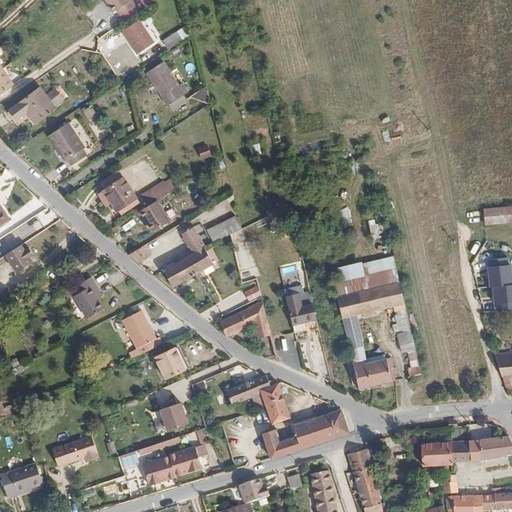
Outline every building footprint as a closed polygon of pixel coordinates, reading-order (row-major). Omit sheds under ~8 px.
[(118,6),(116,8),(122,15),(125,13),(129,19),(144,9),(137,0),(113,0),(114,1),(118,6)] [(146,15),(121,32),(137,54),(161,38),(146,15)] [(190,42),(198,37),(193,29),(170,43),(173,47),(188,39),(190,42)] [(0,90),(1,92),(5,98),(21,87),(0,55),(0,90)] [(170,63),(154,74),(175,107),(195,95),(190,87),(187,89),(170,63)] [(47,86),(18,109),(27,120),(35,112),(45,125),(78,99),(73,93),(61,102),(47,86)] [(198,98),(215,106),(217,104),(214,88),(198,98)] [(95,112),(90,116),(93,121),(98,118),(95,112)] [(68,146),(75,158),(79,164),(90,156),(86,151),(88,149),(73,124),(56,135),(64,148),(68,146)] [(71,160),(75,158),(68,146),(64,148),(71,160)] [(265,146),(255,148),(257,156),(266,153),(265,146)] [(213,152),(205,155),(209,164),(217,161),(213,152)] [(106,188),(109,193),(127,182),(123,177),(106,188)] [(127,182),(109,193),(111,196),(128,184),(127,182)] [(128,184),(111,196),(105,200),(122,225),(147,208),(130,183),(128,184)] [(150,199),(156,209),(165,203),(185,192),(180,183),(172,187),(171,185),(150,199)] [(0,230),(17,220),(10,209),(8,211),(5,205),(0,198),(0,230)] [(156,209),(146,215),(151,223),(154,221),(157,226),(162,234),(178,225),(165,203),(156,209)] [(511,220),(511,206),(485,209),(487,224),(511,220)] [(343,227),(353,225),(350,207),(340,209),(343,227)] [(393,234),(389,215),(377,218),(382,237),(393,234)] [(218,240),(220,244),(246,230),(240,218),(212,234),(216,241),(218,240)] [(376,219),(370,221),(374,238),(380,237),(376,219)] [(206,247),(198,231),(186,238),(198,258),(209,252),(206,247)] [(33,249),(30,244),(15,253),(26,271),(41,262),(38,256),(42,254),(38,247),(33,249)] [(147,249),(132,258),(141,267),(153,260),(147,249)] [(166,275),(176,293),(218,269),(209,252),(198,258),(166,275)] [(494,288),(511,286),(511,261),(493,263),(494,288)] [(400,262),(336,277),(341,300),(406,287),(400,262)] [(96,280),(71,295),(75,303),(79,301),(91,322),(108,313),(102,303),(100,299),(105,296),(96,280)] [(290,297),(307,294),(305,287),(288,290),(290,297)] [(402,316),(412,313),(406,287),(341,300),(346,323),(363,319),(400,310),(402,316)] [(499,313),(511,312),(511,287),(497,289),(499,313)] [(320,321),(314,293),(307,294),(290,297),(298,333),(310,330),(309,323),(320,321)] [(261,294),(249,299),(253,307),(264,302),(261,294)] [(224,326),(231,340),(254,331),(261,345),(275,340),(266,306),(224,326)] [(139,353),(142,359),(165,349),(161,341),(158,343),(144,315),(125,324),(139,353)] [(346,323),(349,333),(366,330),(363,319),(346,323)] [(349,333),(352,348),(353,353),(366,351),(364,344),(369,343),(366,330),(349,333)] [(181,350),(162,359),(172,381),(191,372),(181,350)] [(366,351),(353,353),(356,367),(367,364),(366,362),(366,351)] [(131,356),(134,362),(142,359),(139,353),(131,356)] [(511,356),(499,358),(507,381),(511,379),(511,356)] [(367,364),(356,367),(357,368),(351,370),(355,386),(361,385),(363,394),(397,386),(391,362),(368,368),(367,364)] [(413,378),(426,375),(423,366),(411,369),(413,378)] [(23,370),(15,373),(18,380),(26,376),(25,374),(23,370)] [(265,380),(226,393),(231,408),(256,399),(266,396),(265,393),(281,387),(281,385),(277,383),(269,386),(266,380),(265,380)] [(270,408),(270,409),(275,425),(292,419),(281,387),(265,393),(266,396),(270,408)] [(226,393),(216,396),(222,411),(231,408),(226,393)] [(260,411),(270,408),(266,396),(256,399),(260,411)] [(264,435),(273,460),(350,434),(342,410),(340,411),(339,406),(327,402),(331,414),(296,426),(300,437),(281,443),(277,430),(264,435)] [(179,406),(159,413),(166,434),(186,427),(179,406)] [(486,458),(511,455),(511,440),(510,436),(469,441),(470,459),(486,458)] [(187,442),(185,437),(171,443),(172,447),(187,442)] [(451,461),(470,459),(469,441),(469,440),(450,441),(451,461)] [(92,461),(94,466),(103,463),(95,441),(57,455),(63,471),(89,463),(92,461)] [(452,463),(451,461),(450,441),(428,442),(430,464),(442,463),(452,463)] [(171,443),(157,447),(158,452),(172,447),(171,443)] [(121,448),(120,446),(113,448),(117,458),(124,456),(121,448)] [(121,448),(124,456),(124,458),(134,455),(130,446),(121,448)] [(210,446),(202,448),(205,458),(212,456),(210,446)] [(202,448),(175,457),(175,458),(181,477),(208,469),(205,458),(202,448)] [(354,472),(371,467),(365,448),(348,454),(354,472)] [(154,487),(181,478),(181,477),(175,458),(148,466),(154,487)] [(382,511),(384,511),(371,467),(354,472),(365,511),(382,511)] [(12,501),(36,494),(47,489),(41,469),(6,481),(12,501)] [(314,482),(320,511),(338,511),(329,472),(313,478),(314,482)] [(444,483),(457,481),(456,472),(452,472),(443,473),(444,483)] [(292,476),(296,488),(304,486),(301,473),(292,476)] [(248,505),(251,504),(273,496),(270,488),(267,490),(263,478),(242,485),(248,505)] [(458,490),(457,481),(444,483),(441,483),(442,492),(458,490)] [(511,492),(502,493),(502,488),(494,488),(494,494),(496,509),(511,507),(511,492)] [(37,496),(36,494),(12,501),(13,504),(37,496)] [(482,510),(481,494),(473,495),(474,510),(482,510)] [(488,509),(496,509),(494,494),(481,494),(482,510),(488,509)] [(474,511),(474,510),(473,495),(446,496),(447,511),(453,511),(474,511)]
